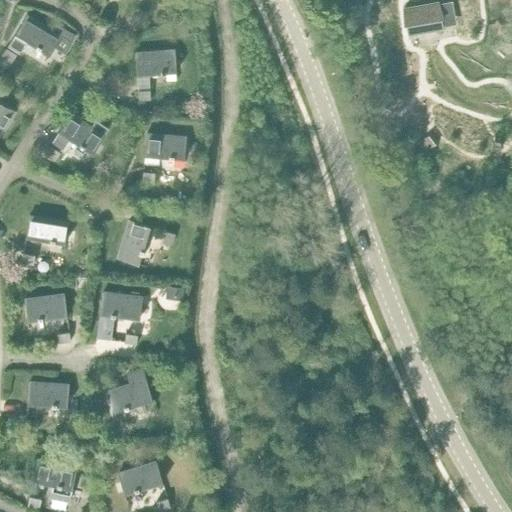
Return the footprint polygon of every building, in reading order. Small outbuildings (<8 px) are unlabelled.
[(438,3),(403,9),(407,33),(443,26),(438,3)] [(20,52),(27,41),(49,55),(55,46),(66,53),(76,36),(58,25),(53,32),(27,15),(15,34),(9,45),(20,52)] [(193,23),(182,24),(182,34),(193,33),(193,23)] [(6,47),(1,56),(11,62),(16,53),(6,47)] [(175,50),(135,53),(137,75),(177,72),(175,50)] [(149,85),(137,86),(138,100),(150,99),(149,85)] [(0,101),(0,126),(4,129),(15,110),(0,101)] [(58,131),(92,153),(109,128),(96,119),(92,125),(71,111),(58,131)] [(147,133),(145,155),(184,159),(186,137),(147,133)] [(50,145),(44,154),(54,160),(59,152),(50,145)] [(142,171),(141,180),(153,181),(154,172),(142,171)] [(29,215),(26,237),(65,243),(69,222),(29,215)] [(130,220),(118,258),(138,264),(150,226),(130,220)] [(165,230),(161,241),(171,245),(175,233),(165,230)] [(22,253),(21,262),(33,264),(34,254),(22,253)] [(167,285),(166,297),(181,299),(183,287),(167,285)] [(103,292),(100,313),(140,318),(142,297),(103,292)] [(64,294),(25,299),(27,321),(67,316),(64,294)] [(68,330),(56,333),(58,342),(70,342),(68,330)] [(124,332),(123,342),(135,344),(137,334),(124,332)] [(130,384),(108,391),(114,411),(152,399),(143,369),(127,374),(130,384)] [(29,381),(27,403),(67,406),(69,385),(29,381)] [(25,419),(24,429),(36,430),(37,420),(25,419)] [(37,459),(33,480),(52,484),(49,497),(69,501),(76,467),(37,459)] [(156,461),(118,473),(125,494),(163,482),(156,461)] [(28,496),(26,507),(38,508),(40,498),(28,496)] [(166,497),(155,501),(158,511),(169,507),(166,497)]
